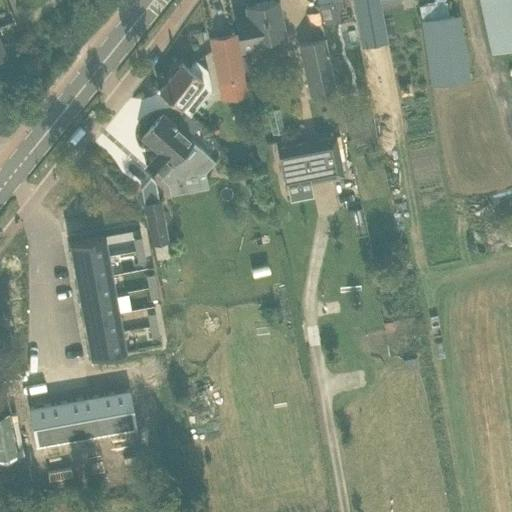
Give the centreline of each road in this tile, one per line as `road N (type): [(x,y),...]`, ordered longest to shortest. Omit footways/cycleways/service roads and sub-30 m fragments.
road 1 (secondary): [(12,176),(155,0)]
road 2 (residential): [(58,383),(43,304),(0,258)]
